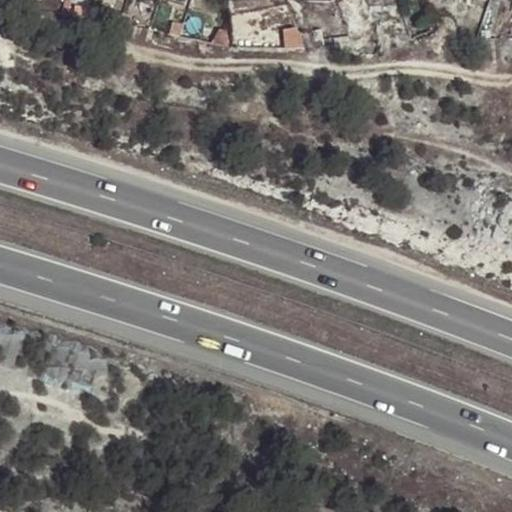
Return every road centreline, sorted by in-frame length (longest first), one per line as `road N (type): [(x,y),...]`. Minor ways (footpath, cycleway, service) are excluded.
road 1 (motorway): [(0,266),(511,441)]
road 2 (motorway): [(511,338),(161,213),(0,165)]
road 3 (track): [(0,397),(33,394),(153,438),(303,511)]
